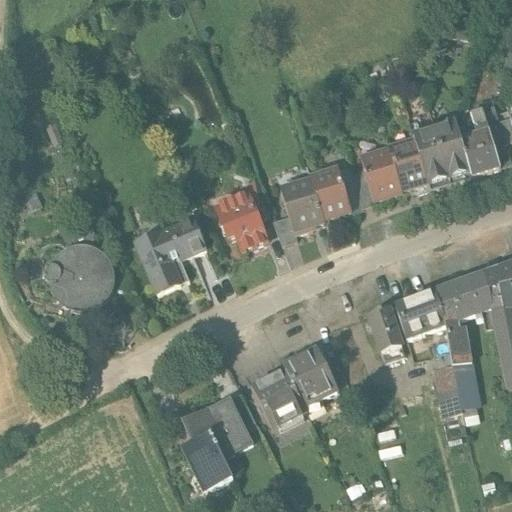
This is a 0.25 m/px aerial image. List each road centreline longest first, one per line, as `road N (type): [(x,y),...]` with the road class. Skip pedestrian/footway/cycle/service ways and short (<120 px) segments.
road 1 (residential): [(116,375),(251,307),(399,245),(511,209)]
road 2 (track): [(0,300),(29,340),(116,375),(0,443)]
